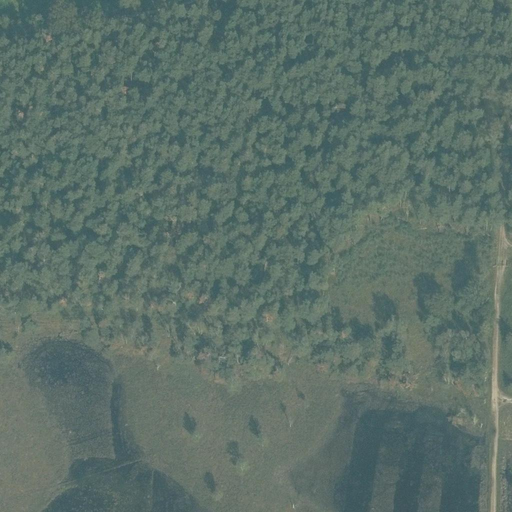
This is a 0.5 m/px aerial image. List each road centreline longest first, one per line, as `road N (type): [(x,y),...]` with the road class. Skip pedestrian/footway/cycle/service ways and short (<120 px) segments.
road 1 (track): [(499,256),(493,511)]
road 2 (track): [(225,0),(0,50)]
road 3 (track): [(511,137),(499,256)]
